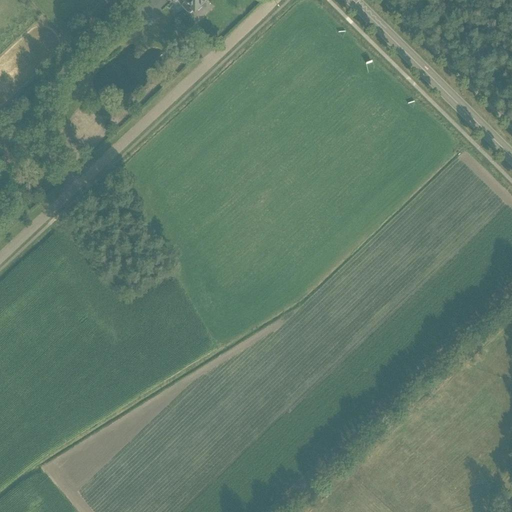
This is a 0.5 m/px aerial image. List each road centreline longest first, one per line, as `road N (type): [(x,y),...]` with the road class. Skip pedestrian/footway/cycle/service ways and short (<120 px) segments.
road 1 (unclassified): [(274,0),(0,256)]
road 2 (secondary): [(511,159),(350,0)]
